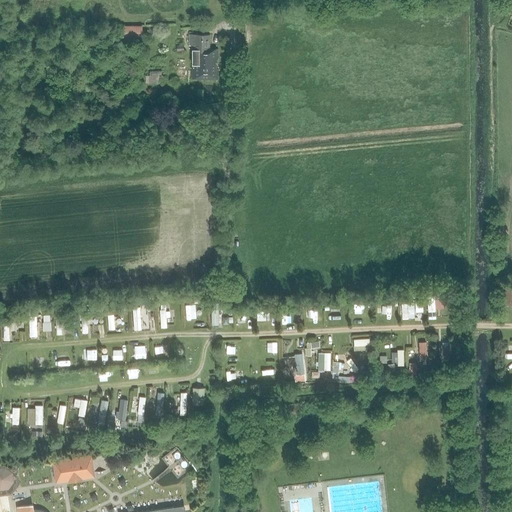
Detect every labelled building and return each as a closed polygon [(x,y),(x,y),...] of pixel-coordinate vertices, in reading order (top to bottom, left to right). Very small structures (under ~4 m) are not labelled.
[(121,38),(142,38),(142,26),(121,26),(121,38)] [(189,46),(192,46),(192,79),(218,79),(218,49),(209,49),(209,35),(189,35),(189,46)] [(162,83),(161,75),(148,76),(149,84),(162,83)] [(511,284),(502,285),(502,305),(511,305),(511,284)] [(428,299),(428,314),(436,314),(436,307),(441,307),(441,298),(428,299)] [(414,301),(400,302),(401,317),(414,317),(414,301)] [(370,337),(354,338),(354,345),(371,345),(370,337)] [(418,341),(419,359),(428,359),(427,340),(418,341)] [(441,360),(450,360),(450,345),(441,346),(441,360)] [(404,348),(397,349),(397,365),(405,364),(404,348)] [(332,370),(332,352),(318,351),(318,370),(332,370)] [(302,352),(294,353),(295,380),(304,380),(302,352)] [(203,387),(191,387),(191,405),(202,405),(203,387)] [(155,410),(163,411),(166,392),(158,391),(155,410)] [(181,391),(181,409),(189,409),(189,391),(181,391)] [(138,412),(144,413),(146,396),(139,395),(138,412)] [(80,398),(77,414),(86,416),(89,400),(80,398)] [(103,399),(101,412),(108,414),(110,400),(103,399)] [(28,423),(43,423),(43,404),(34,404),(34,407),(28,407),(28,423)] [(12,406),(13,422),(21,422),(20,406),(12,406)] [(91,455),(52,461),(56,483),(95,477),(91,455)] [(2,511),(0,497),(0,495),(10,494),(18,483),(16,469),(15,470),(14,464),(12,465),(9,469),(4,465),(0,465),(0,511),(2,511)]
